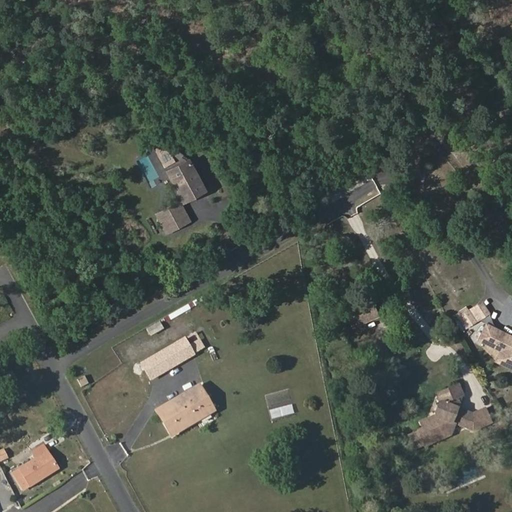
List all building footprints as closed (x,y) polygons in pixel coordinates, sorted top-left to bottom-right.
[(164,146),(155,151),(158,155),(167,150),(164,146)] [(189,160),(171,147),(167,150),(158,155),(184,202),(205,190),(188,161),(189,160)] [(191,222),(180,203),(166,211),(177,230),(191,222)] [(177,230),(166,211),(157,216),(167,235),(177,230)] [(338,237),(354,231),(348,214),(332,219),(338,237)] [(367,303),(343,314),(348,328),(374,317),(367,303)] [(489,316),(483,305),(471,312),(478,323),(489,316)] [(478,323),(471,312),(460,320),(467,330),(478,323)] [(165,328),(161,320),(140,332),(142,335),(149,332),(151,336),(165,328)] [(487,327),(480,342),(486,345),(494,331),(487,327)] [(511,339),(494,331),(486,345),(502,353),(499,359),(509,364),(511,360),(511,339)] [(195,354),(186,338),(142,363),(151,380),(195,354)] [(511,360),(509,364),(499,359),(497,364),(511,371),(511,360)] [(78,380),(83,391),(94,383),(88,373),(78,380)] [(214,413),(200,386),(156,409),(171,436),(214,413)] [(415,437),(416,438),(407,442),(412,454),(421,450),(422,451),(432,447),(433,450),(441,447),(440,444),(447,441),(448,443),(454,445),(461,442),(464,435),(469,420),(458,416),(455,414),(456,410),(454,404),(457,402),(460,401),(456,390),(440,397),(443,405),(437,408),(434,409),(432,418),(433,421),(436,428),(419,435),(415,437)] [(440,397),(434,400),(437,408),(443,405),(440,397)] [(487,430),(481,415),(469,420),(464,435),(470,437),(487,430)] [(433,421),(416,428),(419,435),(436,428),(433,421)] [(59,471),(49,455),(16,477),(26,493),(59,471)] [(441,483),(434,486),(436,492),(443,489),(441,483)] [(443,489),(436,492),(438,497),(445,493),(443,489)]
